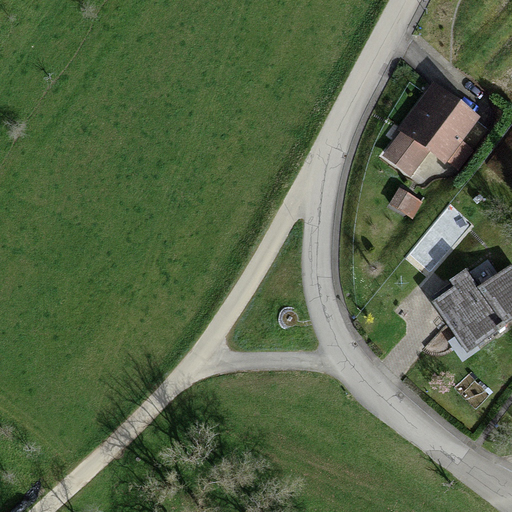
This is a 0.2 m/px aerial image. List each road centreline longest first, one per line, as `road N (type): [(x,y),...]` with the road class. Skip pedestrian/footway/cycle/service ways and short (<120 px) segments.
road 1 (residential): [(403,0),(320,175),(319,288),(345,364),(403,417),(511,488)]
road 2 (track): [(35,511),(201,358),(274,228),(320,175)]
road 3 (track): [(345,364),(201,358)]
